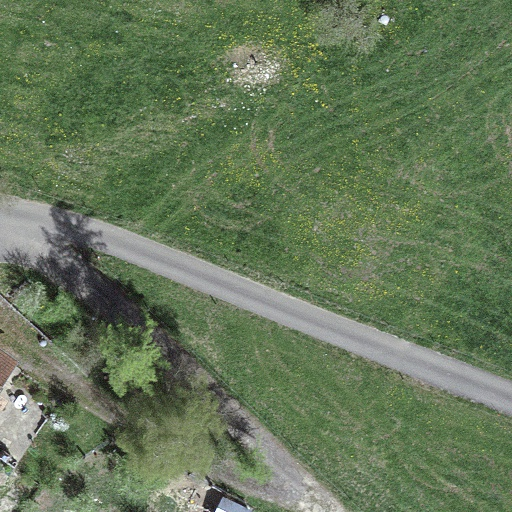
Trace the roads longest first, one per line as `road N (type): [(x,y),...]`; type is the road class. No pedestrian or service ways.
road 1 (unclassified): [(511,401),(172,275),(0,228)]
road 2 (track): [(326,511),(27,233)]
